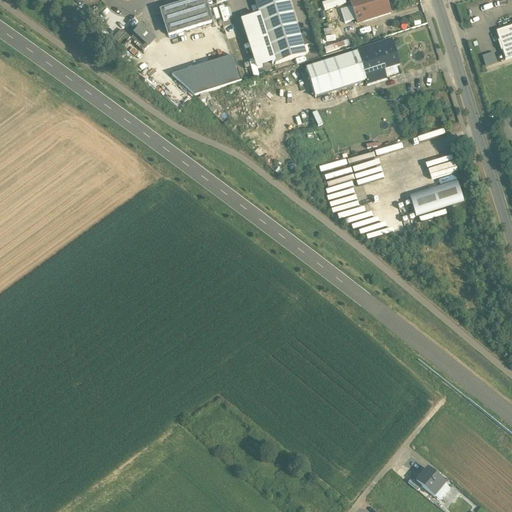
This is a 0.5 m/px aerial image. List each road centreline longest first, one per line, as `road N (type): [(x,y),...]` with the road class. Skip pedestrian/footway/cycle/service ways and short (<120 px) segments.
road 1 (secondary): [(0,29),(511,418)]
road 2 (track): [(511,378),(250,164),(158,113),(1,0)]
road 3 (tertiary): [(511,239),(436,0)]
road 4 (residential): [(352,511),(443,399)]
